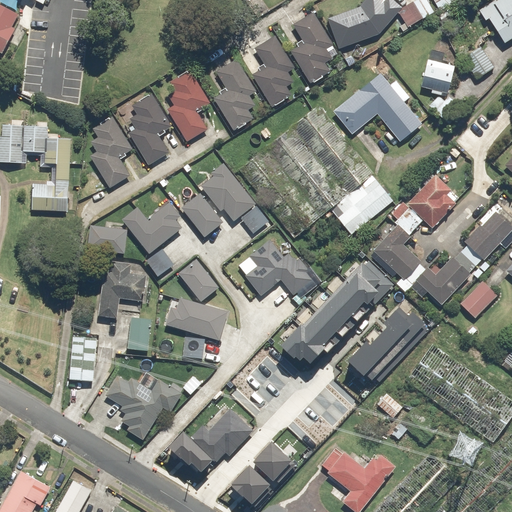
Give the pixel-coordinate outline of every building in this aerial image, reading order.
[(339,48),(379,35),(402,8),(392,0),(366,0),(359,9),(329,18),(339,48)] [(428,0),(418,0),(398,13),(408,28),(436,10),(428,0)] [(433,0),(439,10),(456,0),(433,0)] [(511,0),(495,0),(482,8),(504,43),(511,38),(511,0)] [(0,49),(6,39),(8,34),(11,30),(10,30),(18,14),(0,5),(0,49)] [(333,62),(327,51),(333,47),(313,14),(293,26),(304,45),(290,53),(297,65),(296,66),(304,79),(305,78),(310,86),(330,74),(325,66),(333,62)] [(298,85),(291,74),(298,71),(278,37),(258,49),(269,68),(255,76),(262,88),(261,89),(269,102),(270,101),(275,109),(294,97),(290,89),(298,85)] [(475,80),(493,67),(480,48),(462,61),(475,80)] [(256,107),(250,96),(256,93),(236,60),(216,72),(227,90),(213,98),(221,110),(220,111),(228,124),(229,123),(233,131),(253,119),(248,112),(256,107)] [(453,66),(428,60),(422,87),(446,93),(453,66)] [(171,82),(177,92),(170,96),(176,106),(168,111),(188,143),(209,131),(198,113),(209,107),(208,105),(211,104),(198,81),(193,71),(171,82)] [(399,141),(420,125),(381,75),(333,111),(350,134),(377,114),(399,141)] [(132,106),(137,116),(131,119),(136,130),(129,134),(148,167),(169,154),(158,136),(170,130),(169,129),(171,127),(158,105),(153,95),(132,106)] [(464,110),(449,98),(436,113),(451,126),(464,110)] [(316,105),(239,168),(296,236),(372,173),(316,105)] [(90,156),(110,189),(131,177),(119,158),(133,150),(113,118),(93,130),(97,138),(90,142),(96,153),(90,156)] [(48,127),(0,124),(0,163),(33,164),(31,210),(68,212),(70,139),(47,138),(48,127)] [(255,204),(224,165),(201,183),(232,222),(255,204)] [(433,173),(405,203),(433,227),(460,197),(433,173)] [(351,235),(392,201),(373,178),(332,212),(351,235)] [(200,194),(182,209),(204,237),(223,222),(200,194)] [(409,207),(403,202),(392,215),(397,220),(409,207)] [(170,203),(148,219),(139,207),(122,220),(148,253),(159,245),(159,246),(187,225),(170,203)] [(256,208),(242,219),(253,233),(267,223),(256,208)] [(466,244),(484,260),(511,227),(511,226),(495,212),(466,244)] [(397,225),(390,234),(388,232),(373,250),(405,278),(421,260),(403,245),(410,237),(397,225)] [(123,254),(125,230),(89,226),(86,250),(123,254)] [(259,298),(280,282),(292,297),(314,281),(294,254),(284,261),(271,244),(253,258),(260,267),(245,278),(259,298)] [(364,257),(278,349),(302,371),(388,279),(364,257)] [(443,306),(470,274),(451,258),(436,276),(426,268),(415,280),(425,288),(424,290),(443,306)] [(196,259),(178,273),(201,301),(219,287),(196,259)] [(146,276),(128,273),(129,266),(105,263),(99,313),(123,316),(125,299),(142,301),(146,276)] [(461,306),(476,318),(497,294),(483,282),(461,306)] [(307,299),(301,292),(292,300),(298,308),(307,299)] [(166,325),(220,340),(227,312),(174,298),(166,325)] [(394,306),(344,358),(363,376),(413,323),(394,306)] [(127,348),(147,350),(151,320),(131,318),(127,348)] [(85,338),(72,338),(70,380),(94,382),(95,364),(112,365),(114,343),(85,341),(85,338)] [(511,396),(431,340),(404,378),(489,438),(511,405),(511,396)] [(210,375),(202,368),(183,387),(191,395),(210,375)] [(120,411),(126,414),(121,421),(130,427),(127,432),(142,441),(162,408),(172,413),(182,393),(159,382),(153,393),(146,388),(143,387),(136,382),(134,385),(117,376),(105,396),(123,405),(120,411)] [(386,396),(379,403),(393,415),(400,407),(386,396)] [(253,431),(228,408),(195,444),(220,467),(253,431)] [(423,442),(437,428),(417,408),(403,423),(423,442)] [(490,511),(511,489),(511,432),(436,511),(490,511)] [(272,439),(228,485),(249,504),(292,458),(272,439)] [(337,500),(353,511),(360,511),(395,468),(377,454),(365,471),(337,449),(321,470),(346,489),(337,500)] [(375,511),(426,511),(457,482),(432,456),(375,511)] [(22,471),(0,507),(0,511),(35,511),(50,488),(22,471)] [(72,484),(56,511),(80,511),(91,494),(72,484)]
